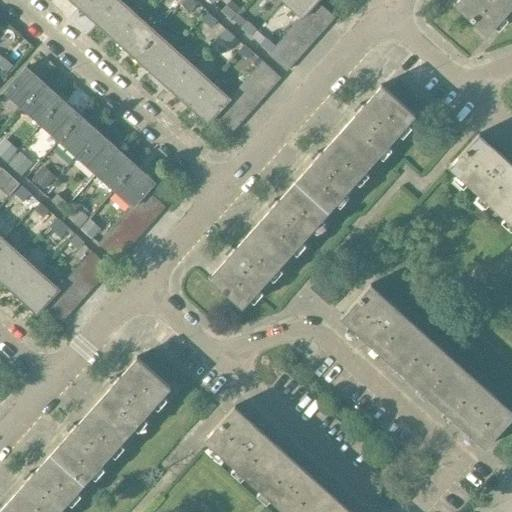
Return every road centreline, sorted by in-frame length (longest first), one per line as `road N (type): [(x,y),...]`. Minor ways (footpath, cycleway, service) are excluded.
road 1 (residential): [(221,349),(396,510),(443,459),(303,332)]
road 2 (residential): [(225,194),(8,0)]
road 3 (residential): [(225,194),(389,8)]
road 4 (residential): [(59,372),(144,281)]
